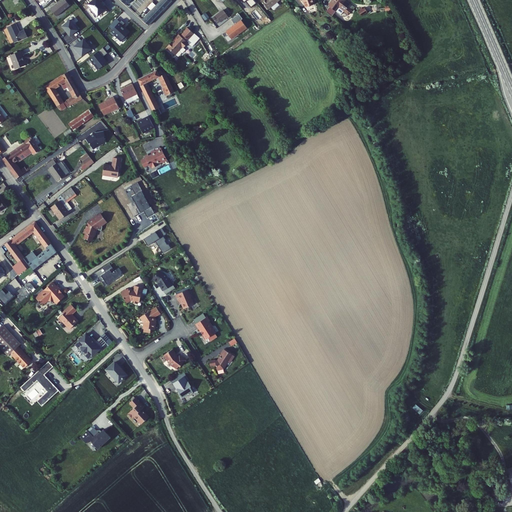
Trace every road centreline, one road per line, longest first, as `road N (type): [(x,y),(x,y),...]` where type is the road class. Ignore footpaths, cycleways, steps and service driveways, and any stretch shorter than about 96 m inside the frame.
road 1 (unclassified): [(511,193),(450,388),(343,511)]
road 2 (unclassified): [(37,215),(150,382),(176,444),(220,511)]
road 3 (residential): [(177,0),(110,76),(92,85),(78,80),(29,0)]
